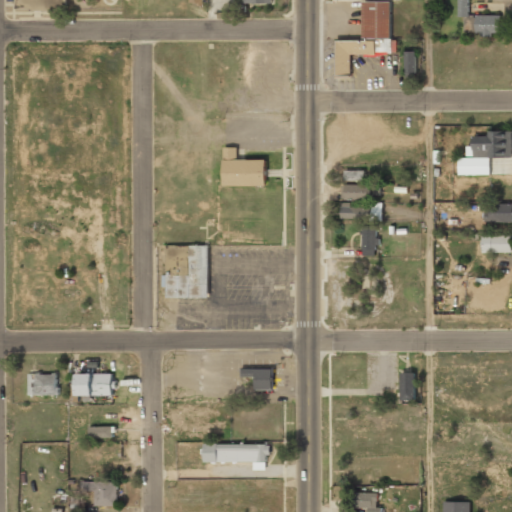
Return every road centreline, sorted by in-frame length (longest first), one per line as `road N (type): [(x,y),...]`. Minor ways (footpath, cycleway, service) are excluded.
road 1 (residential): [(511,341),(0,343)]
road 2 (secondary): [(307,0),(308,511)]
road 3 (residential): [(152,511),(142,29)]
road 4 (residential): [(307,30),(0,30)]
road 5 (residential): [(511,113),(308,116)]
